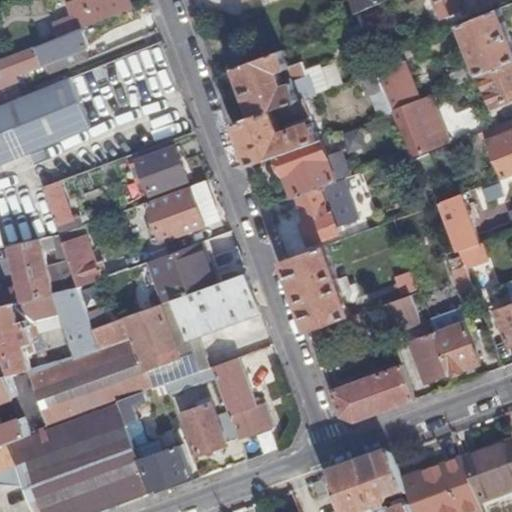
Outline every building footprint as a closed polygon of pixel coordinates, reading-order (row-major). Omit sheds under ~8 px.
[(65,38),(85,31),(135,11),(131,0),(88,0),(89,1),(72,7),(76,19),(60,26),(65,38)] [(353,0),(360,15),(396,0),(353,0)] [(439,0),(448,21),(470,13),(465,0),(439,0)] [(511,65),(511,30),(504,10),(467,25),(483,66),(473,70),(476,80),(485,76),(511,65)] [(65,38),(42,48),(45,55),(29,62),(33,73),(60,61),(65,72),(88,63),(84,52),(91,49),(85,31),(65,38)] [(0,64),(0,85),(7,83),(18,78),(33,73),(29,62),(45,55),(42,48),(0,64)] [(404,50),(376,61),(381,73),(392,68),(408,62),(404,50)] [(293,70),(287,53),(240,70),(258,119),(277,112),(283,109),(308,100),(319,96),(313,79),(299,84),(299,83),(289,87),(284,74),(293,70)] [(424,101),(408,62),(392,68),(399,89),(389,93),(392,101),(396,112),(424,101)] [(511,102),(511,65),(485,76),(498,107),(511,102)] [(392,68),(381,73),(382,74),(389,93),(399,89),(392,68)] [(476,80),(473,70),(472,69),(454,77),(459,87),(476,80)] [(382,74),(362,81),(372,108),(377,106),(383,120),(397,115),(396,112),(392,101),(389,93),(382,74)] [(18,78),(7,83),(10,93),(22,88),(18,78)] [(0,162),(1,166),(94,128),(75,80),(14,105),(0,110),(0,162)] [(308,100),(283,109),(289,125),(314,116),(308,100)] [(438,139),(424,101),(396,112),(397,115),(404,132),(409,130),(416,127),(419,136),(418,136),(425,154),(446,145),(443,138),(438,139)] [(258,119),(241,125),(256,166),(282,157),(324,142),(317,125),(285,137),(277,112),(258,119)] [(511,123),(490,133),(509,180),(511,178),(511,123)] [(416,164),(421,161),(409,130),(404,132),(413,156),(416,164)] [(324,142),(282,157),(289,176),(294,174),(302,196),(323,189),(340,182),(326,141),(324,142)] [(192,182),(180,149),(143,163),(155,196),(192,182)] [(381,178),(378,168),(340,182),(323,189),(326,198),(381,178)] [(289,176),(297,198),(302,196),(294,174),(289,176)] [(49,189),(49,190),(51,198),(65,236),(80,231),(81,230),(64,183),(49,189)] [(214,202),(208,184),(195,188),(210,227),(217,225),(209,203),(214,202)] [(210,227),(195,188),(152,204),(161,226),(156,228),(153,232),(157,244),(163,245),(210,227)] [(333,214),(326,198),(323,189),(302,196),(313,225),(308,227),(314,244),(343,234),(336,213),(333,214)] [(484,245),(467,197),(446,205),(464,253),(484,245)] [(0,209),(0,249),(17,246),(46,240),(65,236),(51,198),(0,209)] [(68,245),(70,250),(84,289),(133,271),(117,227),(83,240),(68,245)] [(80,231),(65,236),(68,245),(83,240),(80,231)] [(0,309),(84,289),(70,250),(61,252),(65,266),(53,269),(46,240),(17,246),(28,288),(0,294),(0,309)] [(486,244),(484,245),(464,253),(479,295),(480,296),(503,288),(495,266),(486,270),(483,263),(492,260),(486,244)] [(330,246),(289,262),(314,332),(355,317),(351,304),(354,303),(356,293),(351,278),(342,281),(330,246)] [(479,295),(464,253),(454,257),(460,272),(458,272),(467,298),(479,295)] [(133,271),(84,289),(89,304),(139,286),(133,271)] [(0,380),(0,447),(11,444),(15,442),(122,404),(135,399),(170,386),(214,370),(208,352),(200,355),(194,340),(264,313),(250,276),(98,331),(105,351),(82,357),(37,370),(27,373),(32,386),(38,384),(49,414),(9,428),(5,418),(2,419),(0,412),(0,400),(3,400),(4,404),(24,397),(17,376),(0,380)] [(84,289),(0,309),(0,367),(34,358),(42,356),(38,340),(43,338),(40,322),(68,315),(82,357),(105,351),(98,331),(89,304),(84,289)] [(425,324),(416,295),(386,306),(388,311),(396,335),(425,324)] [(511,338),(511,307),(502,311),(511,338)] [(364,314),(355,317),(314,332),(321,350),(370,332),(364,314)] [(470,323),(439,334),(454,376),(484,365),(470,323)] [(454,376),(439,334),(422,341),(426,353),(419,355),(430,384),(436,381),(437,382),(454,376)] [(34,358),(0,367),(0,380),(17,376),(27,373),(37,370),(34,358)] [(243,439),(244,442),(277,430),(269,405),(262,408),(245,359),(218,369),(223,383),(234,413),(243,439)] [(359,422),(419,401),(407,366),(336,392),(345,417),(359,422)] [(170,386),(175,399),(223,383),(218,369),(214,370),(170,386)] [(135,399),(122,404),(132,427),(143,423),(135,399)] [(243,439),(234,413),(221,418),(216,404),(215,404),(213,399),(199,403),(201,410),(188,415),(203,455),(232,445),(231,444),(243,439)] [(15,442),(11,444),(19,466),(0,473),(0,484),(31,487),(40,511),(107,511),(155,495),(123,407),(17,446),(15,442)] [(11,444),(0,447),(0,473),(19,466),(11,444)] [(511,492),(511,445),(468,461),(483,503),(511,492)] [(145,463),(156,493),(194,478),(192,474),(190,467),(193,466),(194,466),(187,447),(145,463)] [(406,483),(397,458),(375,466),(334,480),(345,511),(417,511),(412,511),(394,511),(395,510),(397,509),(395,503),(401,501),(403,507),(414,503),(406,483)] [(468,461),(467,460),(420,478),(423,485),(416,488),(413,480),(406,483),(414,503),(417,511),(486,511),(483,503),(468,461)] [(420,478),(413,480),(416,488),(423,485),(420,478)]
